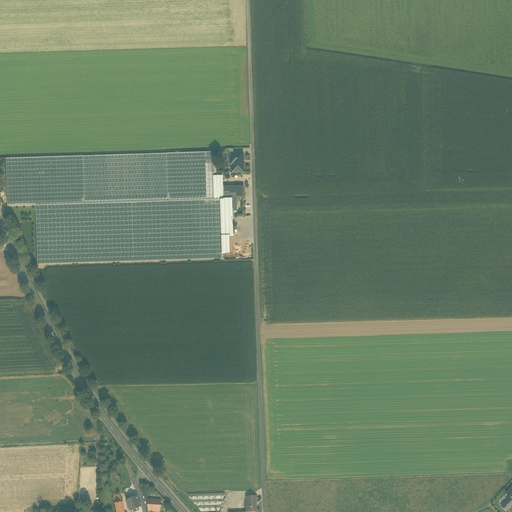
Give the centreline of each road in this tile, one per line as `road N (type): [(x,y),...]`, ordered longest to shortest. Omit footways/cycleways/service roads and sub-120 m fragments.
road 1 (residential): [(247,0),(263,511)]
road 2 (tertiary): [(0,226),(79,381),(146,473)]
road 3 (track): [(307,48),(511,79)]
